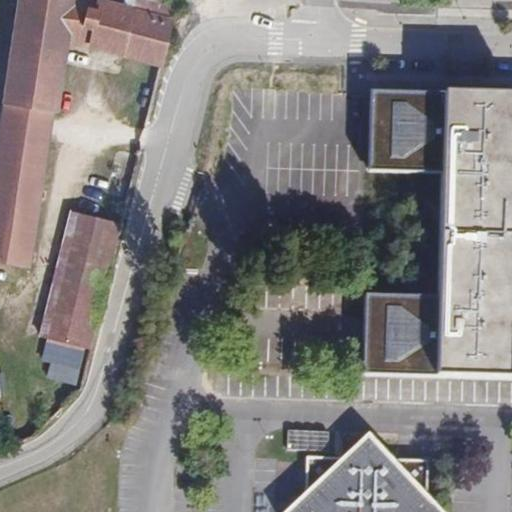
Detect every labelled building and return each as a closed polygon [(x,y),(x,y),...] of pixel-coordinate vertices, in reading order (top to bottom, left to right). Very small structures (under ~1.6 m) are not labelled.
[(161,66),(176,0),(17,0),(2,104),(51,112),(56,112),(67,40),(161,66)] [(511,90),(362,86),(359,182),(423,184),(419,296),(356,294),(352,393),(511,398),(511,304),(507,304),(511,184),(511,183),(511,90)] [(51,112),(2,104),(0,116),(0,137),(45,146),(51,112)] [(45,146),(0,137),(0,263),(27,268),(28,268),(41,184),(40,184),(45,146)] [(52,286),(103,298),(120,226),(70,214),(52,286)] [(40,336),(90,349),(103,298),(52,286),(40,336)] [(439,511),(426,498),(428,462),(392,461),(367,434),(341,459),(306,458),(304,493),(284,511),(439,511)]
